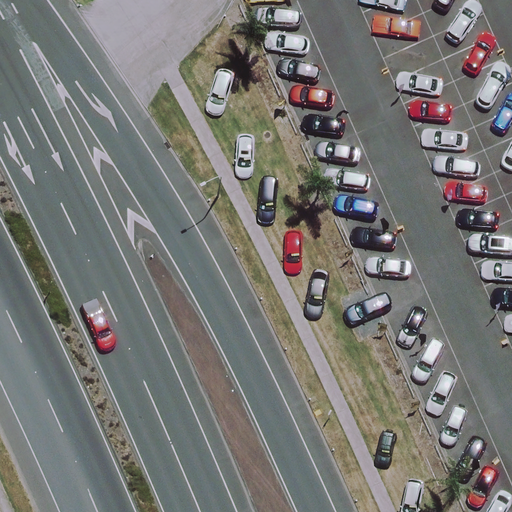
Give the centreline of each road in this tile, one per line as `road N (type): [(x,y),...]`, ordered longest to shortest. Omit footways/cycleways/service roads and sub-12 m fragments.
road 1 (primary): [(10,0),(82,85),(203,275),(316,511)]
road 2 (secondary): [(0,87),(138,368),(198,511)]
road 3 (secondary): [(95,511),(0,296)]
